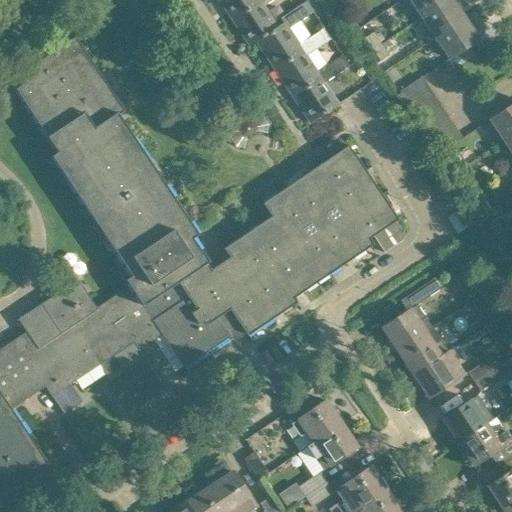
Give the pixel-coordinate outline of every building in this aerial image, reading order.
[(217,0),(231,20),(260,1),(259,0),(217,0)] [(259,0),(260,1),(231,20),(249,47),(256,42),(278,28),(277,27),(264,7),(273,0),(259,0)] [(356,0),(338,0),(344,8),(356,0)] [(446,0),(409,0),(421,17),(446,0)] [(446,0),(421,17),(435,38),(464,19),(451,0),(446,0)] [(306,1),(302,4),(309,15),(313,12),(306,1)] [(256,42),(274,70),(303,51),(299,45),(288,29),(309,15),(302,4),(280,19),(283,23),(277,27),(278,28),(256,42)] [(478,39),(464,19),(435,38),(449,59),(478,39)] [(324,29),(319,31),(327,42),(331,40),(324,29)] [(319,31),(299,45),(303,51),(274,70),(292,97),(320,78),(316,72),(306,56),(327,42),(319,31)] [(373,32),(364,38),(372,50),(381,44),(373,32)] [(0,507),(1,509),(4,507),(8,511),(15,511),(37,497),(40,496),(45,492),(48,490),(42,482),(54,474),(14,415),(11,410),(45,387),(51,397),(52,396),(64,414),(82,402),(70,384),(71,384),(75,381),(76,380),(113,356),(120,367),(130,360),(121,346),(131,340),(138,350),(139,349),(154,339),(161,335),(183,368),(225,340),(230,336),(228,332),(239,325),(247,336),(297,303),(293,298),(373,245),(369,239),(373,236),(384,253),(403,240),(404,235),(395,221),(397,220),(348,146),(262,204),(271,217),(223,249),(229,258),(210,270),(206,264),(208,262),(200,250),(199,250),(191,239),(194,237),(197,235),(118,115),(124,111),(74,38),(45,57),(35,64),(19,75),(24,83),(15,90),(48,139),(53,136),(62,150),(51,157),(131,277),(125,281),(129,286),(101,305),(96,308),(77,280),(39,305),(29,312),(32,317),(21,325),(21,326),(26,332),(0,349),(0,507)] [(381,44),(372,50),(380,61),(388,56),(381,44)] [(342,55),(337,58),(345,69),(349,67),(342,55)] [(337,58),(316,72),(320,78),(292,97),(310,123),(338,104),(324,83),(345,69),(337,58)] [(400,92),(407,103),(429,88),(422,77),(400,92)] [(407,103),(414,113),(436,98),(429,88),(407,103)] [(414,113),(421,123),(442,109),(436,98),(414,113)] [(511,105),(499,114),(489,120),(503,141),(511,135),(511,105)] [(421,123),(427,133),(449,119),(442,109),(421,123)] [(427,133),(434,143),(456,129),(449,119),(427,133)] [(441,153),(462,139),(456,129),(434,143),(441,153)] [(511,135),(503,141),(511,154),(511,135)] [(461,183),(468,195),(477,189),(469,177),(461,183)] [(477,189),(468,195),(476,206),(485,200),(477,189)] [(511,225),(496,236),(503,247),(511,240),(511,225)] [(400,301),(407,311),(417,305),(420,303),(441,288),(435,278),(414,292),(400,301)] [(477,312),(487,306),(481,296),(471,303),(477,312)] [(382,328),(398,351),(424,333),(417,323),(425,318),(417,305),(407,311),(382,328)] [(432,328),(424,333),(398,351),(413,374),(440,356),(433,347),(441,342),(432,328)] [(447,367),(440,356),(413,374),(428,398),(463,375),(455,362),(447,367)] [(473,384),(495,369),(500,366),(494,357),(466,375),(473,384)] [(502,379),(495,369),(473,384),(479,394),(502,379)] [(442,419),(458,442),(485,424),(493,419),(477,396),(442,419)] [(291,424),(299,437),(307,431),(314,442),(341,424),(325,401),(291,424)] [(356,447),(341,424),(314,442),(306,447),(315,460),(322,470),(356,447)] [(492,435),(485,424),(458,442),(474,465),(510,441),(502,428),(492,435)] [(266,470),(254,452),(244,459),(256,476),(266,470)] [(353,511),(386,490),(370,467),(336,490),(341,498),(326,507),(329,511),(353,511)] [(511,470),(488,486),(503,510),(511,504),(511,470)] [(246,511),(255,506),(232,472),(209,487),(225,511),(246,511)] [(304,497),(325,483),(318,472),(296,486),(304,497)] [(332,492),(325,483),(304,497),(310,507),(332,492)] [(225,511),(209,487),(186,503),(192,511),(225,511)] [(400,511),(386,490),(353,511),(400,511)] [(279,511),(268,495),(259,502),(265,511),(279,511)] [(192,511),(186,503),(172,511),(192,511)]
